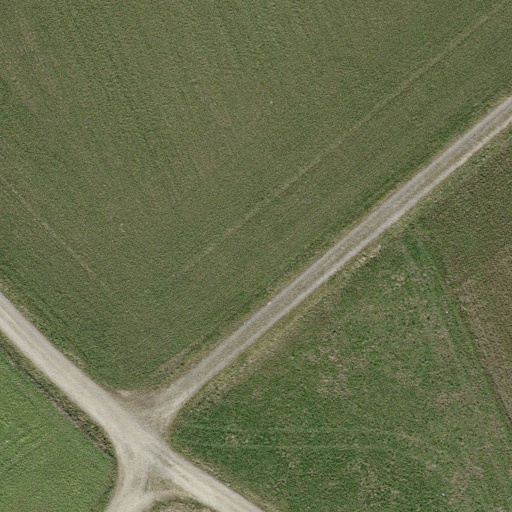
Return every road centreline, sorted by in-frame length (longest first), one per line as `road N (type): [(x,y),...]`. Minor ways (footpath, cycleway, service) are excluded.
road 1 (track): [(130,435),(511,113)]
road 2 (track): [(242,511),(130,435),(0,308)]
